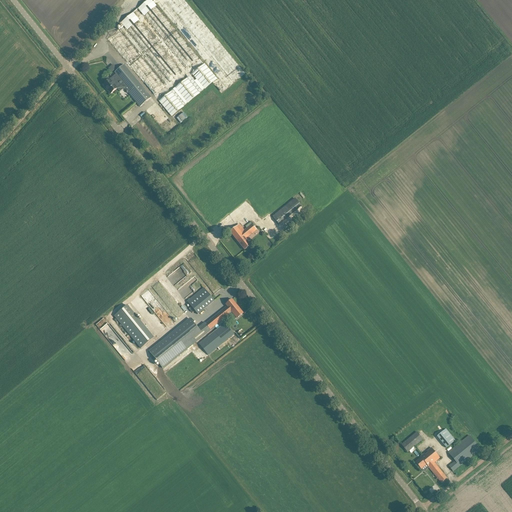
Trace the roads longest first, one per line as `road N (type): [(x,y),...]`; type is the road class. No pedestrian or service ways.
road 1 (unclassified): [(422,507),(14,0)]
road 2 (track): [(0,147),(125,0)]
